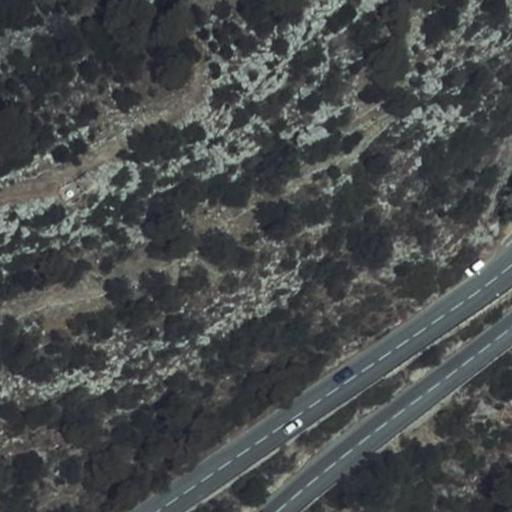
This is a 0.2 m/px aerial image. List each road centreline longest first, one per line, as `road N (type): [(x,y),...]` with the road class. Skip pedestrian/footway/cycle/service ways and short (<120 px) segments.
road 1 (tertiary): [(511,261),(155,511)]
road 2 (tertiary): [(277,511),(511,327)]
